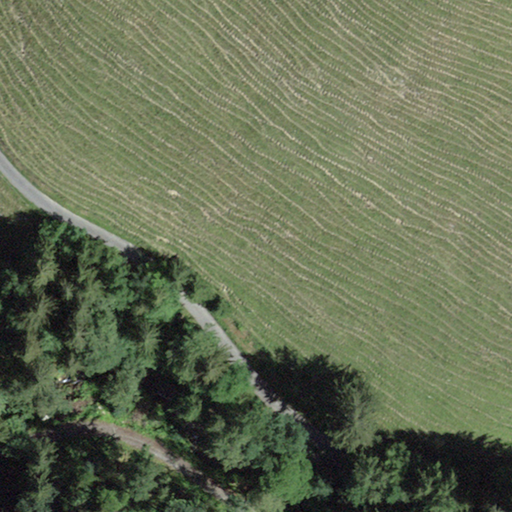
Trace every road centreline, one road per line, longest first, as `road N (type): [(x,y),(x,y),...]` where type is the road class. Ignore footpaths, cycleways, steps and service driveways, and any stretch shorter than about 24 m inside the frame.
road 1 (unclassified): [(358,511),(356,476),(202,313),(163,275),(30,192),(0,160)]
road 2 (track): [(0,446),(72,426),(102,427),(257,511)]
